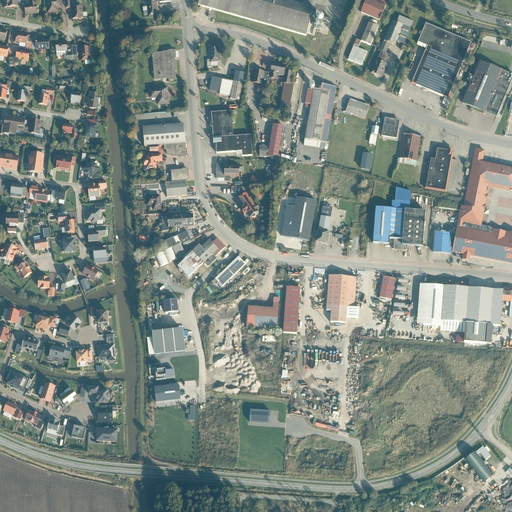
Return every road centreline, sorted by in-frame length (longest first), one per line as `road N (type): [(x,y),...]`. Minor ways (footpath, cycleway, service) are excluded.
road 1 (residential): [(0,440),(88,468),(352,489),(431,469),(480,429)]
road 2 (residential): [(186,26),(252,38),(437,123),(511,144)]
road 3 (residential): [(511,277),(270,256),(239,243)]
road 4 (residential): [(239,243),(208,210),(198,178),(186,26)]
road 5 (residential): [(0,175),(76,187),(79,261),(39,266),(18,237)]
road 6 (residential): [(239,243),(188,295),(201,402)]
road 7 (residential): [(0,379),(15,336),(25,330),(74,342),(88,332)]
